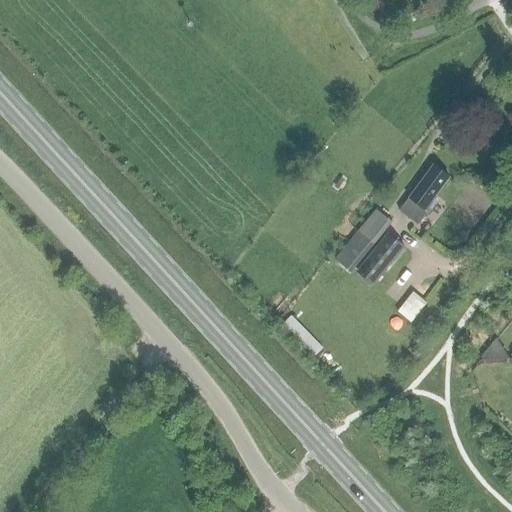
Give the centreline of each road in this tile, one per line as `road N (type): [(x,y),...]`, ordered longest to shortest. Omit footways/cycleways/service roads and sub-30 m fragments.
road 1 (primary): [(382,511),(0,94)]
road 2 (unclassified): [(279,496),(219,398),(0,162)]
